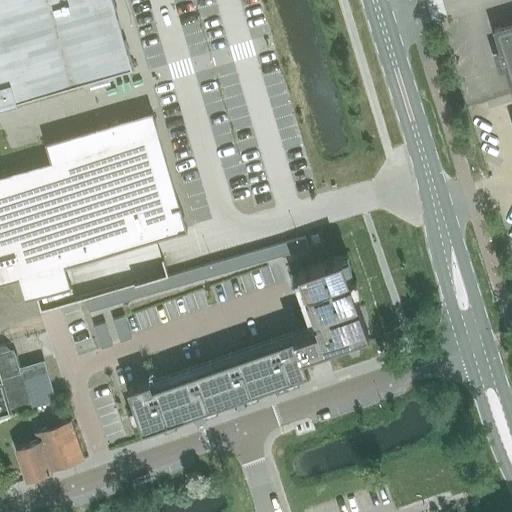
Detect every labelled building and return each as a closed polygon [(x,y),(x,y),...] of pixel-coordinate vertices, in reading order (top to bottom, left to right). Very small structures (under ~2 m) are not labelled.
[(0,0),(0,105),(132,68),(112,0),(0,0)] [(511,24),(495,29),(511,81),(511,24)] [(24,299),(71,285),(71,284),(49,290),(43,270),(187,229),(180,204),(172,206),(150,130),(125,138),(120,120),(45,141),(50,160),(0,174),(0,283),(18,278),(24,299)] [(305,236),(86,300),(89,311),(309,247),(305,236)] [(150,379),(126,387),(142,430),(308,372),(302,356),(325,348),(369,333),(342,256),(341,255),(297,270),(298,273),(317,327),(316,327),(152,384),(150,379)] [(126,316),(114,320),(121,342),(133,338),(126,316)] [(106,322),(94,326),(102,348),(113,344),(106,322)] [(10,407),(31,401),(33,406),(57,398),(50,375),(40,344),(14,352),(17,354),(24,376),(0,382),(0,416),(11,413),(10,407)] [(14,352),(0,355),(0,382),(24,376),(17,354),(14,352)] [(27,478),(51,470),(50,467),(83,456),(70,419),(36,431),(39,439),(17,447),(27,478)]
